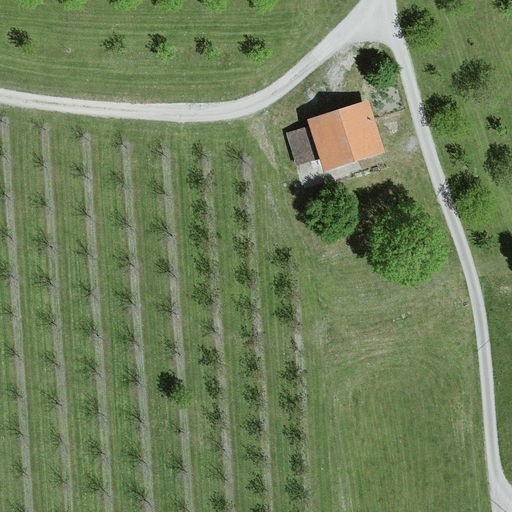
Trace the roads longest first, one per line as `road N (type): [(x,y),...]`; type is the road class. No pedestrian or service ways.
road 1 (track): [(384,0),(475,289),(498,511)]
road 2 (track): [(0,95),(197,115),(236,109),(286,85),(373,0)]
